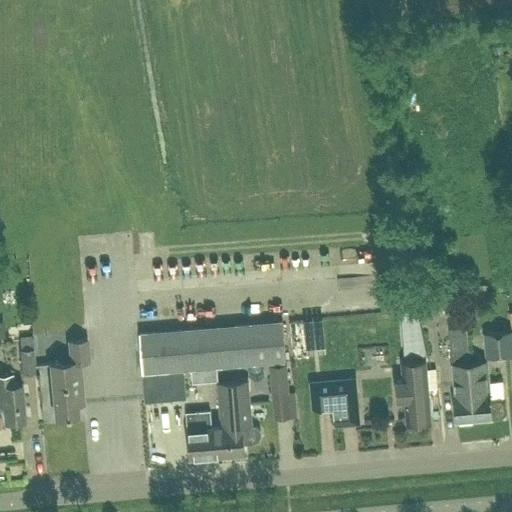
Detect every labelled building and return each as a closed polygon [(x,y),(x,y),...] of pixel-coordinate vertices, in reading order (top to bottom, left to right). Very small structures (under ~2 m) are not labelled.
[(486,295),(485,283),(473,284),(474,297),(486,295)] [(183,368),(285,360),(281,318),(139,330),(144,399),(186,396),(183,368)] [(449,328),(451,361),(454,392),(456,419),(476,417),(475,400),(473,400),(469,360),(466,326),(449,328)] [(484,355),(511,352),(511,351),(510,329),(482,332),(484,355)] [(39,371),(38,363),(37,347),(32,348),(31,335),(18,336),(20,349),(18,349),(20,372),(39,371)] [(78,359),(87,358),(85,338),(67,339),(69,360),(38,363),(39,371),(39,375),(50,374),(51,382),(50,382),(53,415),(76,413),(75,402),(82,402),(78,359)] [(406,421),(417,420),(418,423),(424,422),(425,420),(430,419),(427,385),(424,358),(401,360),(403,377),(396,378),(397,399),(404,398),(406,421)] [(475,400),(476,417),(491,416),(491,415),(501,414),(503,411),(503,401),(500,398),(489,398),(488,389),(486,359),(469,360),(473,400),(475,400)] [(272,392),(288,391),(285,363),(269,364),(272,392)] [(429,366),(430,387),(439,386),(438,366),(429,366)] [(3,420),(23,418),(20,380),(11,381),(10,371),(0,371),(0,411),(2,411),(3,420)] [(358,421),(356,394),(355,377),(338,379),(311,381),(313,407),(333,406),(334,424),(358,421)] [(229,423),(231,452),(244,451),(243,441),(253,440),(258,438),(260,433),(260,428),(256,424),(251,423),(247,379),(217,381),(221,423),(229,423)] [(229,423),(221,423),(209,424),(208,408),(186,410),(187,426),(189,456),(231,452),(229,423)]
